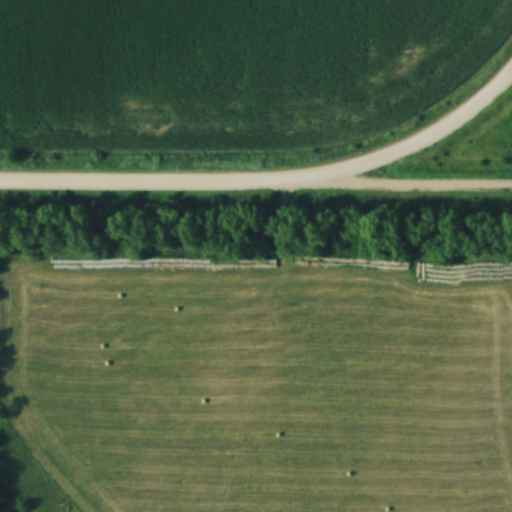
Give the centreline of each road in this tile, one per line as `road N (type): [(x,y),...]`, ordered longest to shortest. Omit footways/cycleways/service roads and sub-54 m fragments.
road 1 (tertiary): [(0,187),(320,192)]
road 2 (tertiary): [(511,78),(413,151),(320,192)]
road 3 (residential): [(320,192),(511,191)]
